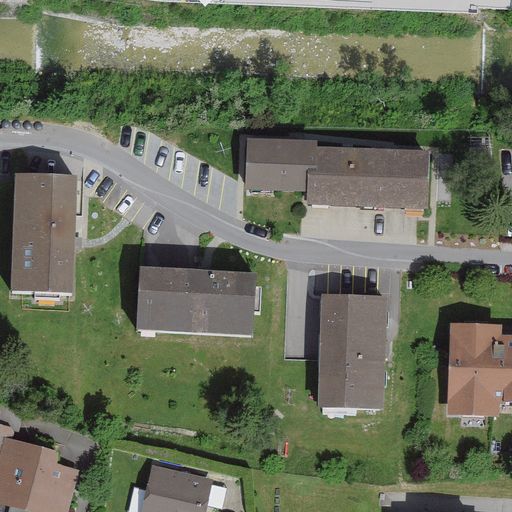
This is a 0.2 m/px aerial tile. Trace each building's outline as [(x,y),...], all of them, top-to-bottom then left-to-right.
[(310,154),(310,146),(243,145),(242,194),(301,196),(301,210),(421,213),(422,157),(310,154)] [(67,297),(69,182),(9,181),(7,296),(67,297)] [(246,340),(249,279),(135,273),(132,334),(246,340)] [(380,412),(378,303),(315,304),(317,412),(380,412)] [(498,332),(447,331),(446,419),(495,420),(496,408),(511,408),(511,340),(498,340),(498,332)] [(50,468),(53,455),(9,444),(12,434),(0,431),(0,509),(10,511),(9,511),(67,511),(76,475),(50,468)] [(203,511),(210,485),(151,470),(140,511),(203,511)]
